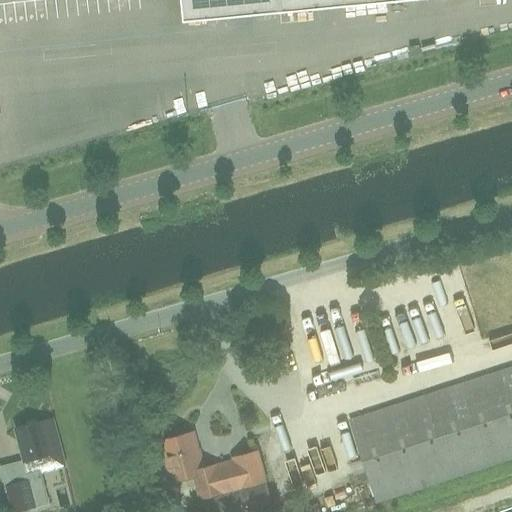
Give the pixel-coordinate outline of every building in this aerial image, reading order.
[(181,0),(184,22),(411,0),(181,0)] [(377,502),(511,458),(511,367),(350,420),(377,502)] [(63,460),(58,440),(46,443),(40,422),(38,423),(35,421),(27,422),(25,426),(15,429),(24,462),(27,470),(38,467),(40,474),(65,468),(63,460)] [(196,475),(202,498),(205,498),(208,511),(234,511),(271,502),(265,481),(257,450),(234,457),(235,461),(216,467),(215,465),(214,465),(215,468),(202,472),(192,432),(162,440),(171,475),(173,481),(196,475)] [(5,486),(11,511),(17,511),(21,511),(36,507),(33,496),(29,480),(24,481),(5,486)]
